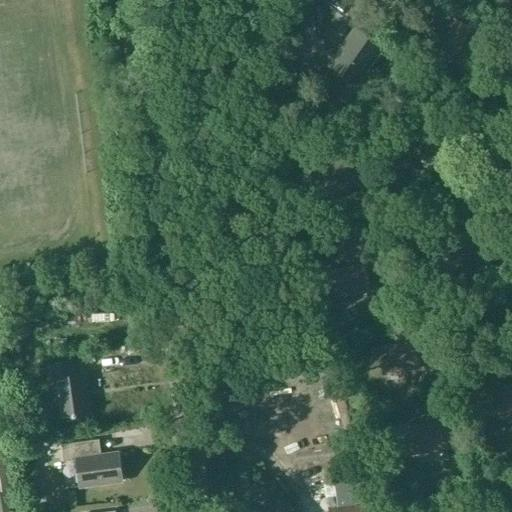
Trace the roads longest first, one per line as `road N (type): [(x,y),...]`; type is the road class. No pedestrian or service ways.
road 1 (unclassified): [(196,511),(126,0)]
road 2 (track): [(353,118),(401,177),(382,238),(386,257),(459,325),(511,342)]
road 3 (track): [(353,118),(511,88)]
